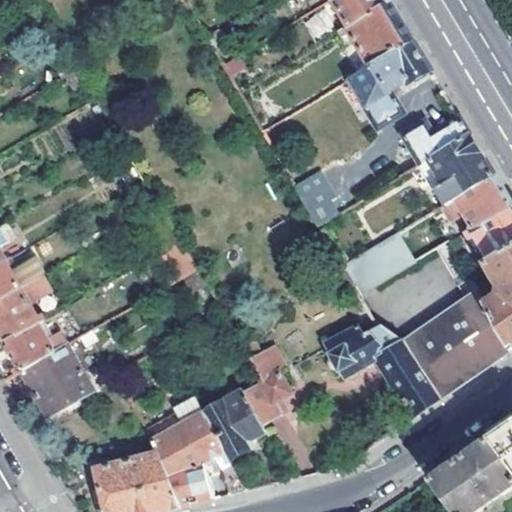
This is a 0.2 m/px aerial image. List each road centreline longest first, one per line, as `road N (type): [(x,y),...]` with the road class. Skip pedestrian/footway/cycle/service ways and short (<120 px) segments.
road 1 (residential): [(511,381),(363,483),(250,511)]
road 2 (secondary): [(442,0),(511,116)]
